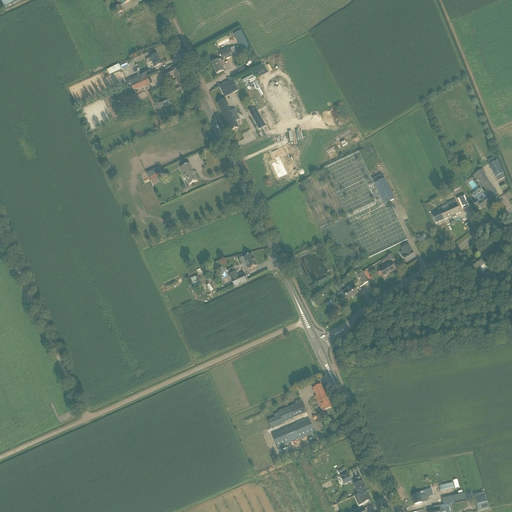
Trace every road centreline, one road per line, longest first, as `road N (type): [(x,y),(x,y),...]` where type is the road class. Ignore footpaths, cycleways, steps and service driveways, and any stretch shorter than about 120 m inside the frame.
road 1 (unclassified): [(0,228),(86,419),(305,323)]
road 2 (secondary): [(305,323),(155,0)]
road 3 (unclassified): [(340,331),(511,211)]
road 4 (secondary): [(394,511),(328,370)]
